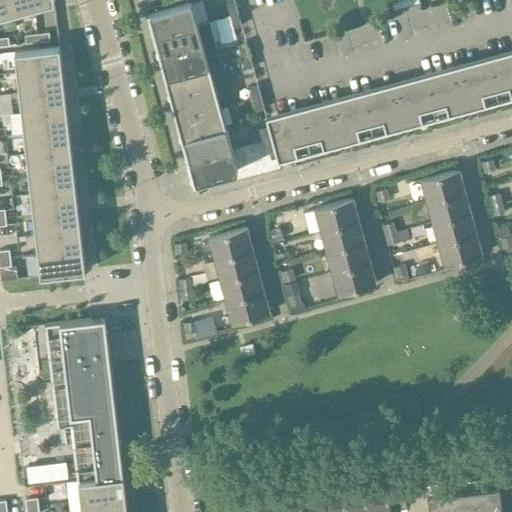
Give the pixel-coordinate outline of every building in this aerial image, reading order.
[(11,0),(0,0),(0,15),(13,12),(11,0)] [(32,0),(11,0),(13,12),(33,7),(32,0)] [(238,13),(234,1),(227,3),(230,15),(238,13)] [(197,23),(191,2),(147,13),(153,35),(197,23)] [(241,25),(238,13),(230,15),(233,27),(241,25)] [(197,23),(153,35),(157,50),(159,55),(159,57),(214,41),(209,20),(197,23)] [(48,32),(36,33),(37,41),(38,41),(49,40),(48,32)] [(37,41),(36,33),(24,35),(25,43),(37,41)] [(8,37),(0,37),(0,45),(9,45),(8,37)] [(214,41),(159,57),(164,77),(209,65),(220,62),(214,41)] [(249,54),(246,42),(238,44),(241,56),(249,54)] [(39,48),(14,50),(17,71),(61,66),(59,45),(39,48)] [(511,96),(511,48),(455,64),(458,75),(467,108),(511,96)] [(252,67),(249,54),(241,56),(245,69),(252,67)] [(467,108),(458,75),(455,64),(392,82),(395,93),(404,126),(467,108)] [(214,86),(209,65),(164,77),(170,98),(214,86)] [(61,66),(17,71),(19,92),(64,86),(61,66)] [(404,126),(395,93),(392,82),(329,99),(332,110),(341,143),(404,126)] [(260,96),(257,84),(249,86),(253,98),(260,96)] [(64,86),(19,92),(21,112),(66,107),(64,86)] [(220,107),(214,86),(170,98),(176,119),(220,107)] [(264,108),(260,96),(253,98),(256,110),(264,108)] [(341,143),(332,110),(329,99),(298,107),(266,116),(268,126),(269,127),(272,138),(275,150),(278,160),(341,143)] [(66,107),(21,112),(24,132),(68,127),(66,107)] [(226,128),(220,107),(176,119),(181,140),(226,128)] [(272,138),(269,127),(268,126),(261,128),(264,140),(272,138)] [(68,127),(24,132),(26,153),(71,148),(68,127)] [(187,161),(231,148),(226,128),(181,140),(187,161)] [(275,150),(272,138),(264,140),(267,152),(275,150)] [(71,148),(26,153),(28,173),(73,168),(71,148)] [(193,183),(237,171),(231,148),(187,161),(193,183)] [(494,168),(492,159),(482,161),(485,171),(494,168)] [(73,168),(28,173),(30,193),(75,188),(73,168)] [(465,189),(459,168),(421,179),(427,200),(465,189)] [(75,188),(30,193),(33,213),(78,208),(75,188)] [(389,198),(386,188),(376,191),(379,200),(389,198)] [(471,210),(465,189),(427,200),(432,221),(471,210)] [(488,195),(491,205),(501,202),(498,193),(488,195)] [(359,219),(353,197),(314,207),(320,229),(359,219)] [(503,212),(501,202),(491,205),(493,214),(503,212)] [(78,208),(33,213),(35,234),(80,229),(78,208)] [(476,231),(471,210),(432,221),(438,241),(476,231)] [(364,239),(359,219),(320,229),(326,249),(364,239)] [(383,224),(385,234),(395,231),(393,222),(383,224)] [(253,247),(247,226),(208,236),(214,258),(253,247)] [(280,226),(270,229),(273,239),(282,236),(280,226)] [(80,229),(35,234),(37,254),(82,249),(80,229)] [(398,241),(395,231),(385,234),(388,243),(398,241)] [(482,253),(476,231),(438,241),(444,264),(482,253)] [(511,250),(511,243),(510,235),(500,238),(503,247),(502,248),(503,253),(511,250)] [(370,260),(364,239),(326,249),(332,270),(370,260)] [(185,242),(175,243),(176,253),(186,252),(185,242)] [(258,268),(253,247),(214,258),(220,279),(258,268)] [(0,250),(0,258),(10,257),(9,249),(0,250)] [(82,249),(37,254),(40,275),(82,270),(85,270),(82,249)] [(277,253),(280,263),(289,260),(287,251),(277,253)] [(0,266),(11,265),(10,257),(0,258),(0,266)] [(376,282),(370,260),(332,270),(338,293),(376,282)] [(404,264),(394,267),(397,276),(407,274),(404,264)] [(264,289),(258,268),(220,279),(225,299),(264,289)] [(281,271),(284,281),(295,278),(292,268),(281,271)] [(189,278),(179,279),(180,289),(191,288),(189,278)] [(192,298),(191,288),(180,289),(182,299),(192,298)] [(270,311),(264,289),(225,299),(232,321),(270,311)] [(291,305),(301,302),(298,293),(288,295),(291,305)] [(88,318),(45,323),(47,336),(56,418),(70,416),(71,425),(77,480),(123,475),(121,462),(110,362),(105,316),(104,316),(91,318),(88,318)] [(194,321),(184,322),(186,332),(196,331),(194,321)] [(65,461),(27,466),(29,481),(67,477),(65,461)] [(123,475),(77,480),(77,481),(78,481),(80,500),(125,495),(123,475)] [(390,511),(386,478),(386,475),(364,477),(367,511),(390,511)] [(367,511),(364,477),(343,480),(346,511),(367,511)] [(346,511),(343,480),(321,482),(324,511),(346,511)] [(324,511),(321,482),(299,485),(302,511),(324,511)] [(439,490),(427,491),(429,511),(501,511),(501,506),(498,483),(496,484),(486,485),(485,485),(473,486),(472,486),(463,488),(461,488),(450,489),(449,489),(439,490)] [(302,511),(299,485),(279,487),(281,511),(302,511)] [(281,511),(279,487),(255,490),(257,511),(281,511)] [(126,511),(125,495),(80,500),(81,511),(126,511)] [(25,498),(26,506),(38,505),(37,497),(25,498)]
